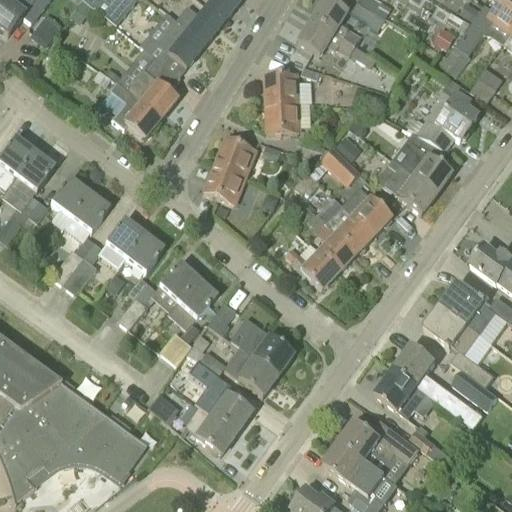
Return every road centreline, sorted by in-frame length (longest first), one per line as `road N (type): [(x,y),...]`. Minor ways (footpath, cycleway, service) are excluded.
road 1 (residential): [(357,354),(248,275),(160,189)]
road 2 (tertiary): [(357,354),(511,150)]
road 3 (residential): [(160,189),(279,0)]
road 4 (residential): [(160,189),(131,183),(0,75)]
road 5 (tertiary): [(246,511),(357,354)]
